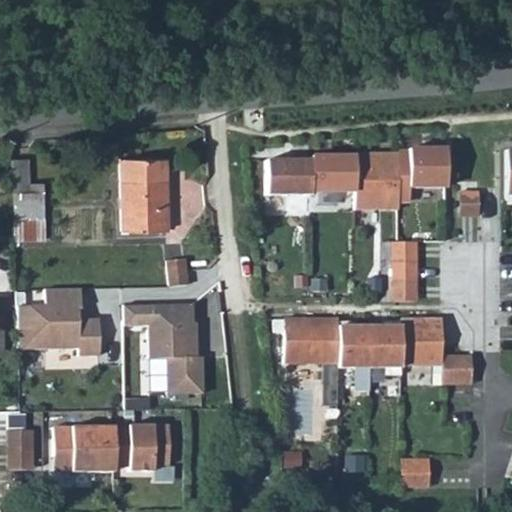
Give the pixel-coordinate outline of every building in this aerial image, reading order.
[(408,153),(398,153),(398,202),(410,202),(410,188),(445,188),(445,149),(408,149),(408,153)] [(353,153),(353,158),(353,192),(353,210),(397,210),(398,202),(398,153),(353,153)] [(309,158),(309,161),(309,192),(353,192),(353,158),(309,158)] [(29,160),(11,159),(13,219),(44,219),(43,184),(29,184),(29,160)] [(166,160),(120,160),(121,230),(166,230),(166,160)] [(309,161),(265,161),(265,195),(309,196),(309,192),(309,161)] [(476,194),(458,194),(457,216),(476,217),(476,194)] [(13,219),(13,240),(44,240),(44,219),(13,219)] [(416,242),(392,242),(393,302),(417,302),(416,242)] [(168,287),(186,285),(184,259),(165,260),(168,287)] [(15,309),(16,350),(77,349),(77,356),(99,356),(98,320),(80,320),(77,320),(77,309),(80,309),(79,289),(43,290),(43,308),(15,309)] [(192,304),(122,305),(122,325),(148,325),(148,359),(166,359),(167,394),(203,394),(202,357),(193,357),(193,347),(197,347),(196,323),(192,323),(192,304)] [(336,323),(336,320),(271,320),(271,335),(281,335),(281,365),(322,365),(336,365),(336,323)] [(440,321),(399,320),(399,323),(399,366),(431,367),(431,375),(440,375),(440,356),(440,321)] [(343,323),(336,323),(336,365),(336,369),(353,369),(353,377),(367,377),(367,369),(367,327),(343,327),(343,323)] [(399,366),(399,323),(391,323),(391,327),(367,327),(367,369),(385,369),(385,377),(399,377),(399,366)] [(471,356),(440,356),(440,375),(440,386),(470,386),(471,356)] [(336,369),(336,365),(322,365),(322,408),(336,408),(336,369)] [(113,426),(113,428),(113,460),(129,459),(129,472),(153,472),(153,466),(169,466),(169,426),(113,426)] [(113,428),(53,428),(53,458),(71,458),(71,472),(114,472),(113,460),(113,428)] [(32,430),(8,430),(8,469),(32,469),(32,430)] [(343,472),(362,472),(362,458),(343,457),(343,472)] [(71,458),(53,458),(53,472),(71,472),(71,458)] [(129,459),(113,460),(114,472),(129,472),(129,459)] [(401,474),(430,474),(430,460),(401,459),(401,474)] [(430,474),(401,474),(401,489),(430,489),(430,474)]
